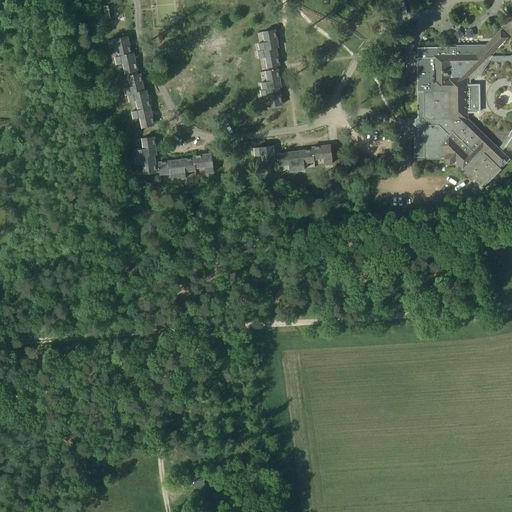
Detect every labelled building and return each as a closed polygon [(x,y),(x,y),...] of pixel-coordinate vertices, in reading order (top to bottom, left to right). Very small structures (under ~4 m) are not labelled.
[(508,21),(501,28),(511,39),(511,19),(511,21),(510,23),(508,21)] [(511,129),(508,137),(498,148),(468,119),(468,80),(509,38),(503,33),(500,30),(475,56),(455,56),(456,47),(444,47),(418,48),(418,58),(416,58),(417,92),(423,92),(424,117),(417,121),(417,127),(423,129),(424,159),(427,161),(439,161),(442,159),(444,159),(442,160),(449,167),(454,164),(462,171),(463,170),(465,172),(463,174),(471,181),(473,180),(481,187),(491,177),(493,179),(500,171),(504,166),(510,160),(502,152),(506,147),(511,151),(511,129)] [(262,33),(264,42),(257,43),(259,51),(256,51),(258,59),(264,58),(266,69),(280,66),(277,49),(279,48),(276,31),(262,33)] [(128,36),(114,40),(108,41),(110,48),(116,47),(118,57),(114,58),(116,65),(122,64),(124,75),(138,72),(134,53),(131,53),(128,36)] [(404,54),(405,74),(409,74),(408,60),(414,60),(414,54),(404,54)] [(265,72),(266,82),(261,83),(262,90),(259,90),(261,98),(267,97),(269,108),(282,106),(280,89),(282,88),(279,69),(265,72)] [(127,77),(129,87),(124,88),(125,96),(128,95),(129,102),(135,101),(137,110),(131,112),(132,120),(139,118),(141,129),(154,126),(147,90),(145,91),(141,74),(127,77)] [(141,139),(142,149),(136,150),(137,157),(135,157),(136,165),(142,164),(143,176),(157,174),(155,158),(157,157),(155,137),(141,139)] [(278,168),(289,167),(289,172),(305,171),(304,165),(314,164),(314,161),(324,160),(324,165),(332,165),(332,160),(330,145),(310,147),(310,150),(276,153),(278,168)] [(274,146),(260,148),(253,149),(254,157),(261,156),(262,167),(276,165),(274,146)] [(195,170),(205,169),(206,174),(214,174),(213,168),(212,154),(193,156),(193,158),(158,162),(159,176),(171,174),(171,181),(186,179),(185,172),(196,171),(195,170)] [(192,476),(193,487),(204,485),(202,475),(192,476)]
